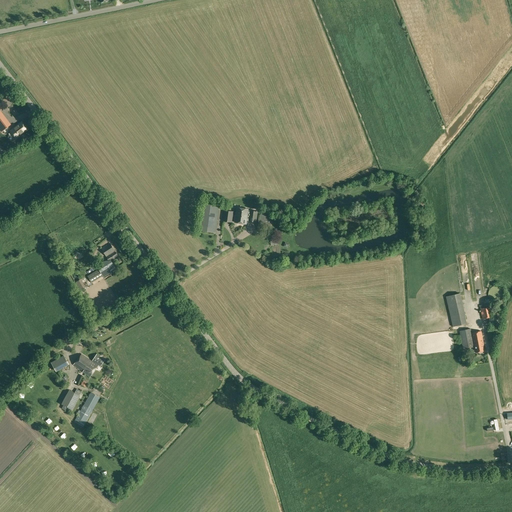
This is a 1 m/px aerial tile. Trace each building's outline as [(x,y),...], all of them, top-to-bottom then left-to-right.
[(0,128),(2,131),(10,125),(0,112),(0,128)] [(10,131),(16,138),(27,130),(22,123),(10,131)] [(199,230),(215,232),(219,204),(203,202),(199,230)] [(237,207),(236,213),(235,222),(246,224),(248,209),(237,207)] [(223,221),(232,222),(233,212),(225,211),(223,221)] [(249,221),(256,222),(258,212),(250,211),(249,221)] [(258,229),(271,230),(271,224),(272,215),(262,214),(261,223),(258,223),(258,229)] [(102,249),(107,256),(109,255),(110,256),(111,256),(113,259),(118,255),(110,243),(102,249)] [(97,266),(99,269),(103,276),(104,277),(117,269),(112,262),(106,261),(97,266)] [(103,276),(99,269),(88,276),(92,283),(103,276)] [(75,282),(81,290),(86,287),(81,279),(75,282)] [(505,293),(505,291),(505,290),(504,288),(503,287),(502,286),(500,286),(499,285),(498,285),(496,285),(494,286),(493,287),(492,288),(491,289),(491,290),(490,292),(490,293),(491,295),(491,296),(492,297),(493,298),(494,299),(495,300),(497,300),(498,300),(500,300),(501,299),(502,299),(503,298),(504,297),(505,296),(505,294),(505,293)] [(446,296),(453,327),(467,324),(459,293),(446,296)] [(480,308),(483,319),(489,318),(489,321),(494,320),(491,306),(480,308)] [(471,329),(460,331),(463,349),(475,346),(472,333),(471,329)] [(472,333),(475,346),(476,353),(485,351),(483,345),(484,344),(481,331),(472,333)] [(91,361),(82,354),(74,365),(90,376),(97,366),(99,367),(104,360),(96,354),(91,361)] [(64,356),(51,363),(56,371),(68,364),(64,356)] [(65,405),(68,407),(73,410),(81,395),(70,389),(62,404),(65,405)] [(91,392),(80,411),(79,410),(77,414),(78,415),(75,421),(84,426),(85,423),(100,397),(91,392)]
